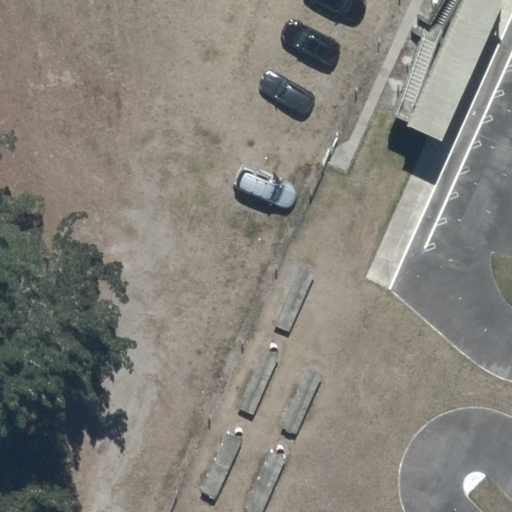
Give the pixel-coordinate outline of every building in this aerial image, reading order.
[(440,109),(485,0),(428,0),(391,88),(440,109)] [(264,163),(254,159),(262,136),(210,116),(188,175),(250,199),(264,163)] [(251,203),(208,184),(195,214),(177,206),(166,233),(246,268),(258,239),(239,231),(251,203)] [(309,436),(346,363),(310,345),(273,418),(309,436)] [(223,503),(255,429),(217,412),(184,486),(223,503)]
